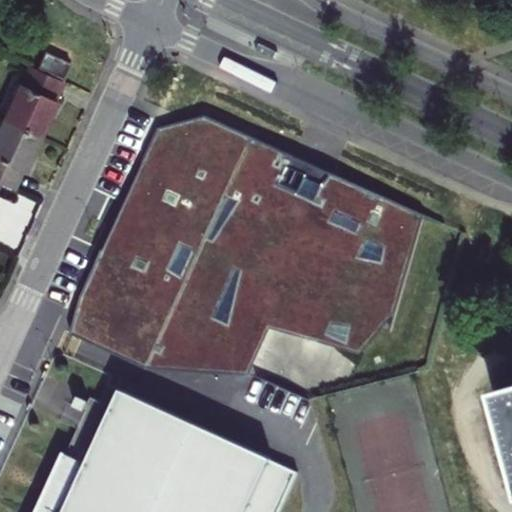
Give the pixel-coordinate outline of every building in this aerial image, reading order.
[(263,40),(260,47),(278,56),(281,49),(263,40)] [(47,53),(39,71),(64,82),(72,64),(47,53)] [(56,100),(64,82),(39,71),(33,68),(24,86),(22,85),(6,120),(41,136),(49,119),(57,101),(56,100)] [(207,116),(160,128),(112,233),(83,299),(73,333),(151,368),(252,375),(274,329),(362,351),(394,312),(398,313),(426,214),(207,116)] [(33,154),(41,136),(6,120),(0,132),(0,183),(1,184),(14,190),(23,171),(25,173),(33,154)] [(511,386),(497,391),(511,443),(511,386)] [(77,507),(75,511),(294,511),(309,479),(282,467),(283,464),(120,391),(112,408),(102,403),(100,408),(90,403),(86,413),(104,420),(112,424),(100,449),(77,507)]
